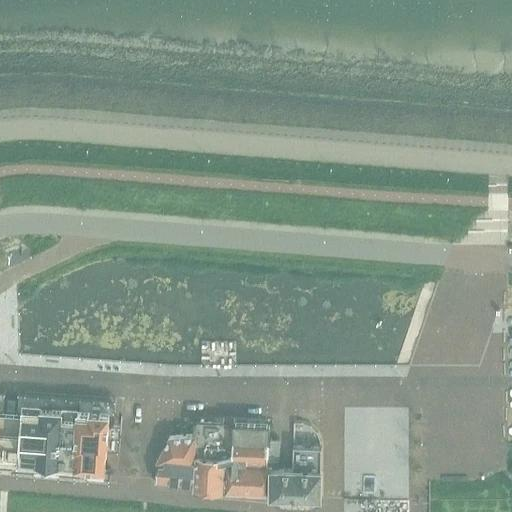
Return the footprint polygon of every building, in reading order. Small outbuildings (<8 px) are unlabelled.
[(0,459),(18,461),(17,469),(104,476),(106,448),(107,448),(109,411),(22,405),(22,413),(0,411),(0,459)] [(268,438),(268,435),(268,424),(195,422),(195,434),(194,445),(194,456),(216,458),(216,462),(223,463),(221,492),(270,494),(271,469),(271,465),(266,465),(267,459),(279,460),(280,439),(268,438)] [(192,485),(194,456),(194,445),(195,434),(169,436),(156,462),(155,481),(192,485)] [(271,469),(270,494),(270,496),(320,498),(321,447),(292,446),(291,470),(271,469)] [(192,489),(221,492),(223,463),(216,462),(216,458),(194,456),(192,485),(192,489)]
